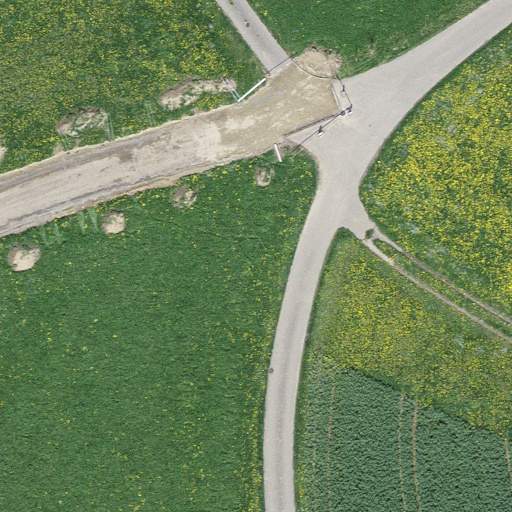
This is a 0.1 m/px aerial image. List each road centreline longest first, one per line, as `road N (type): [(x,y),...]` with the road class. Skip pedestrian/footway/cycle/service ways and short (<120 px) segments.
road 1 (unclassified): [(285,511),(280,436),(288,359),(304,272),(348,143),(411,70),(511,3)]
road 2 (track): [(233,0),(348,143)]
